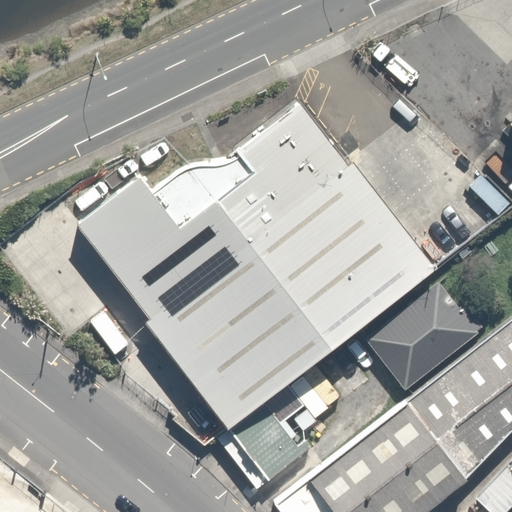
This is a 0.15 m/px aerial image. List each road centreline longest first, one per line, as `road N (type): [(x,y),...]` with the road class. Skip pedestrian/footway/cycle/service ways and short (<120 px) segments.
road 1 (secondary): [(0,150),(312,0)]
road 2 (unclassified): [(122,511),(0,407)]
